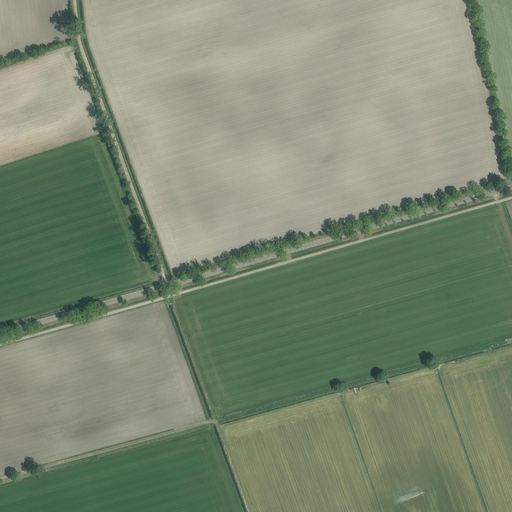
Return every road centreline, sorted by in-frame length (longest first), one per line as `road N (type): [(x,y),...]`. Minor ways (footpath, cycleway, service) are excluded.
road 1 (unclassified): [(0,335),(511,187)]
road 2 (track): [(511,339),(0,479)]
road 3 (track): [(73,0),(97,95),(170,296)]
road 4 (track): [(170,296),(249,511)]
